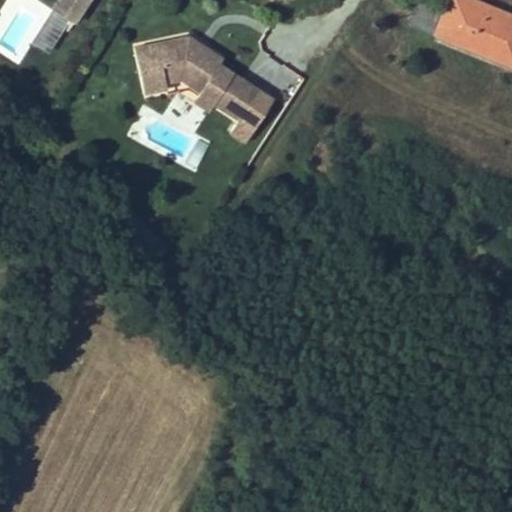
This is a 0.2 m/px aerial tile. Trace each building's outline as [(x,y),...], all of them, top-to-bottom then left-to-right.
[(59,0),(54,8),(69,18),(74,21),(88,0),(59,0)] [(450,0),(434,38),(511,70),(511,23),(456,0),(450,0)] [(69,18),(54,8),(32,42),(47,52),(69,18)] [(238,120),(258,88),(219,63),(223,58),(207,47),(204,51),(190,41),(188,35),(134,47),(143,93),(166,89),(165,83),(180,80),(199,92),(202,87),(218,96),(213,104),(238,120)] [(207,47),(188,35),(190,41),(204,51),(207,47)] [(199,92),(193,101),(208,111),(213,104),(218,96),(202,87),(199,92)]
